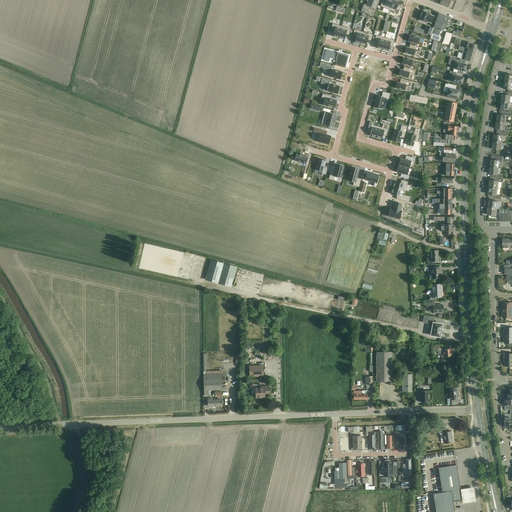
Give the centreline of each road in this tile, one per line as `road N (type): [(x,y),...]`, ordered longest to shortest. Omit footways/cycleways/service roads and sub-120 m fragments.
road 1 (unclassified): [(0,426),(321,414)]
road 2 (residential): [(497,63),(478,210),(494,231)]
road 3 (secondary): [(464,231),(469,124),(483,58)]
road 4 (residential): [(355,49),(333,155),(388,171)]
road 5 (residential): [(334,414),(336,455),(411,453),(410,411)]
road 6 (secondary): [(478,409),(465,266)]
road 7 (residential): [(393,147),(359,138),(372,87),(386,81),(393,59)]
